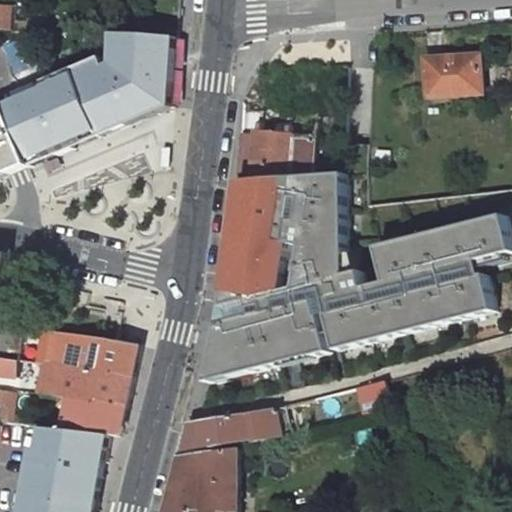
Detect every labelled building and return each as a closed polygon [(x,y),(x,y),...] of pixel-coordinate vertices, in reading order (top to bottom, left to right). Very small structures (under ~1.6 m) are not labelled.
[(15,6),(0,5),(0,29),(14,30),(15,6)] [(0,184),(20,175),(174,108),(180,38),(152,35),(116,34),(114,63),(104,67),(101,61),(45,86),(48,92),(9,110),(11,115),(0,120),(0,184)] [(483,54),(429,57),(431,97),(485,94),(483,54)] [(306,72),(266,73),(260,133),(323,139),(329,67),(306,72)] [(260,133),(256,176),(297,175),(320,174),(323,139),(260,133)] [(356,142),(354,171),(360,171),(371,170),(373,144),(356,142)] [(360,171),(361,194),(373,194),(373,170),(371,170),(360,171)] [(295,196),(330,194),(329,173),(320,174),(297,175),(295,196)] [(271,310),(286,311),(295,196),(297,175),(256,176),(239,177),(223,305),(203,385),(237,374),(246,313),(271,315),(271,310)] [(511,291),(511,210),(486,212),(487,228),(479,228),(481,267),(469,268),(470,294),(511,291)] [(0,288),(5,290),(8,256),(0,255),(0,288)] [(374,255),(351,256),(354,313),(376,312),(374,255)] [(0,355),(23,358),(26,328),(0,324),(0,355)] [(97,342),(44,335),(39,361),(48,362),(138,374),(145,344),(97,338),(97,342)] [(314,384),(309,353),(273,355),(277,393),(314,384)] [(0,373),(22,376),(23,358),(0,355),(0,373)] [(48,362),(42,392),(73,397),(131,404),(138,374),(48,362)] [(361,396),(344,400),(348,420),(396,409),(389,381),(359,388),(361,396)] [(18,421),(22,390),(0,386),(0,401),(7,403),(5,420),(18,421)] [(73,397),(67,427),(115,433),(124,434),(131,404),(73,397)] [(289,434),(283,408),(192,424),(184,453),(256,438),(257,441),(289,434)] [(37,450),(25,511),(99,511),(115,433),(67,427),(48,425),(43,451),(37,450)] [(242,511),(243,511),(243,448),(184,455),(168,511),(242,511)]
